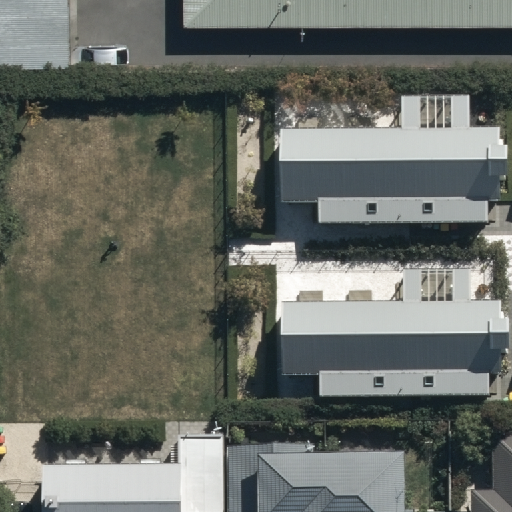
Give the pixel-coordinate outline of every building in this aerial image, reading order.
[(74,0),(0,0),(0,64),(76,63),(74,0)] [(511,0),(183,0),(184,19),(511,18),(511,0)] [(317,202),(317,222),(485,222),(485,200),(499,200),(499,183),(506,183),(506,144),(501,144),(501,129),(468,129),(468,101),(403,101),(403,129),(368,129),(368,118),(348,118),(348,127),(319,127),(319,119),(298,119),(298,127),(282,127),(282,202),(317,202)] [(284,302),(283,375),(318,375),(318,394),(491,394),(491,374),(508,374),(508,301),(472,301),(472,271),(403,271),(403,302),(375,302),(375,289),(348,289),(348,302),(322,302),(322,290),(298,290),(298,302),(284,302)] [(475,491),(475,511),(511,511),(511,435),(494,435),(494,491),(475,491)] [(45,460),(44,511),(222,511),(223,437),(180,437),(179,462),(45,460)] [(311,444),(229,446),(230,511),(405,511),(405,449),(311,451),(311,444)]
